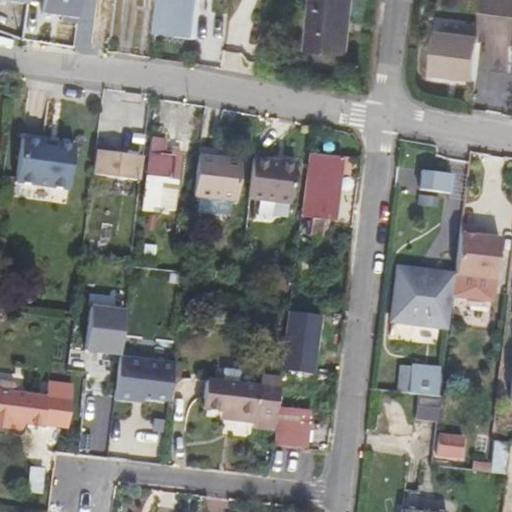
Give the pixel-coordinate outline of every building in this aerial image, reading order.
[(80,0),(44,0),(43,13),(78,18),(80,0)] [(161,0),(158,29),(198,33),(201,0),(161,0)] [(312,0),(307,49),(348,54),(354,0),(312,0)] [(511,0),(488,0),(483,38),(483,41),(495,42),(492,71),(511,72),(511,0)] [(434,75),(478,80),(483,41),(483,38),(440,33),(434,75)] [(22,131),(21,137),(43,140),(43,134),(22,131)] [(167,138),(152,136),(147,178),(164,180),(161,204),(177,206),(180,181),(183,150),(166,148),(167,138)] [(43,140),(21,137),(15,180),(69,187),(75,145),(43,140)] [(271,151),(254,148),(248,199),(291,204),(296,163),(271,159),(271,151)] [(93,173),(139,180),(142,155),(97,149),(93,173)] [(342,157),(310,153),(302,216),(313,217),(311,234),(322,235),(324,218),(334,220),(342,157)] [(241,160),(198,155),(193,196),(237,201),(241,160)] [(417,184),(454,188),(456,170),(419,166),(417,184)] [(468,172),(456,170),(454,188),(466,189),(468,172)] [(164,180),(147,178),(144,202),(161,204),(164,180)] [(478,222),(462,220),(453,290),(493,295),(501,233),(484,231),(477,230),(478,222)] [(91,221),(87,256),(99,257),(103,222),(91,221)] [(453,271),(399,265),(398,270),(453,276),(453,271)] [(453,276),(398,270),(392,319),(447,326),(453,276)] [(34,278),(17,276),(15,293),(32,295),(34,278)] [(84,350),(118,355),(124,311),(89,306),(84,350)] [(168,401),(172,363),(118,356),(113,399),(138,402),(139,398),(168,401)] [(419,394),(439,396),(442,368),(412,365),(409,393),(419,394)] [(260,386),(207,380),(203,408),(221,411),(233,412),(232,419),(255,422),(254,427),(274,430),(280,379),(262,376),(260,386)] [(0,427),(11,429),(16,392),(0,390),(0,427)] [(13,422),(24,423),(38,425),(42,395),(16,392),(11,429),(12,430),(13,422)] [(439,396),(419,394),(416,415),(439,417),(441,396),(439,396)] [(47,396),(42,395),(38,425),(43,425),(47,396)] [(279,409),(276,443),(307,447),(311,412),(279,409)] [(233,412),(221,411),(220,418),(232,419),(233,412)] [(152,431),(162,432),(163,423),(154,421),(152,431)] [(23,431),(24,423),(13,422),(12,430),(23,431)] [(444,433),(441,453),(466,456),(468,436),(444,433)] [(511,443),(493,441),(490,469),(508,471),(511,443)]
